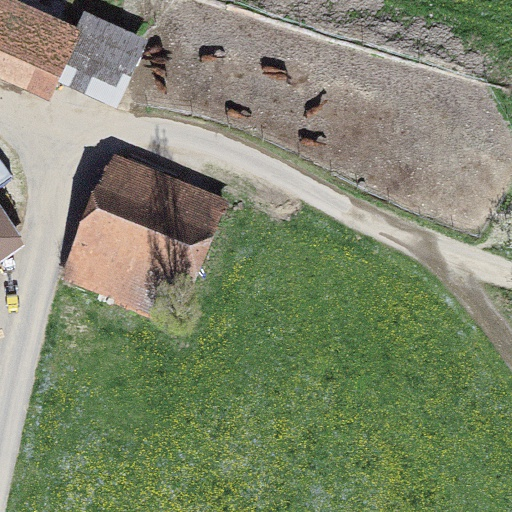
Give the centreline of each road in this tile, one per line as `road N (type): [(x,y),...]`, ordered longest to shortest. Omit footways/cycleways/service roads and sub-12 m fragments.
road 1 (track): [(511,275),(470,263),(223,146),(53,143)]
road 2 (track): [(53,143),(42,242),(0,437)]
